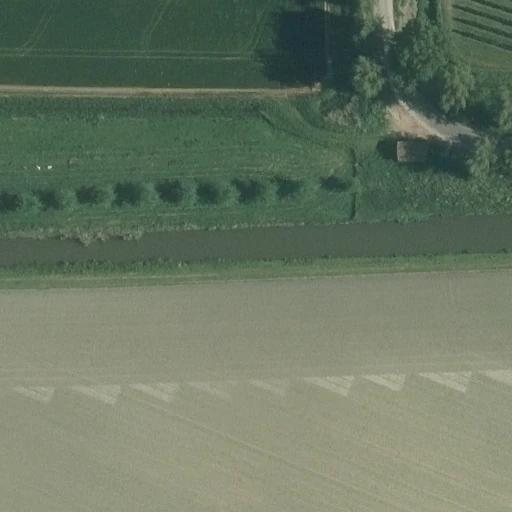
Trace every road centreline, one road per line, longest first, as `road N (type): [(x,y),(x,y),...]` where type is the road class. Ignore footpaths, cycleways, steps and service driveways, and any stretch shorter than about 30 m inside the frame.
road 1 (track): [(0,167),(330,169),(415,111)]
road 2 (tertiary): [(511,146),(477,145),(415,111),(387,67),(379,0)]
